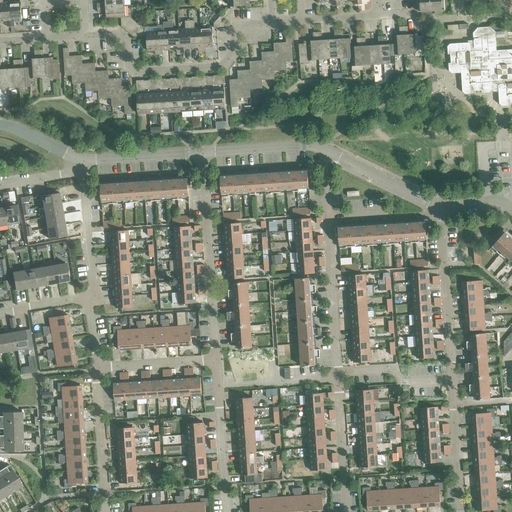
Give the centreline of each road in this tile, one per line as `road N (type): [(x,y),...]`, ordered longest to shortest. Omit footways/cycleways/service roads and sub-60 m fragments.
road 1 (residential): [(86,36),(122,37),(132,69),(224,67),(234,26),(266,23)]
road 2 (residential): [(339,380),(321,148)]
road 3 (residential): [(218,359),(201,154)]
road 4 (residential): [(266,23),(437,17)]
road 5 (residential): [(449,375),(438,206)]
road 6 (residential): [(107,511),(99,368)]
road 7 (residential): [(90,301),(83,161)]
road 8 (residential): [(460,511),(449,375)]
road 9 (residential): [(345,511),(339,380)]
road 10 (residential): [(321,148),(438,206)]
road 11 (residential): [(227,511),(221,389)]
road 12 (residential): [(201,154),(321,148)]
